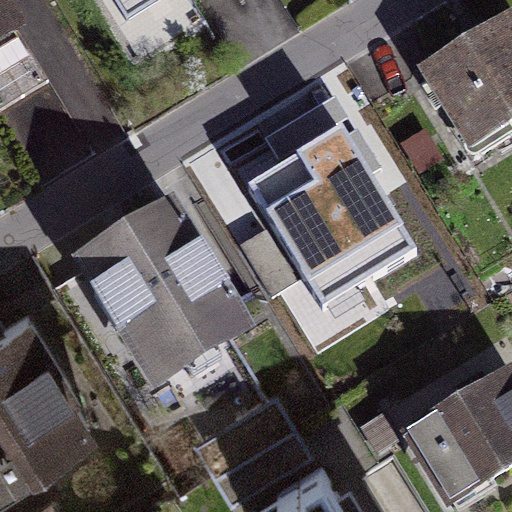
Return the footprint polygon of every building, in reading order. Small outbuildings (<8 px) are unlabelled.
[(0,0),(0,42),(27,26),(10,0),(0,0)] [(511,13),(479,34),(427,67),(474,140),(511,116),(511,13)] [(68,175),(100,125),(45,90),(13,139),(68,175)] [(348,140),(341,129),(255,183),(324,294),(411,241),(348,140)] [(243,330),(166,205),(132,227),(82,257),(158,382),(243,330)] [(96,425),(27,318),(0,335),(0,466),(9,480),(96,425)] [(457,496),(511,464),(511,386),(505,375),(417,426),(457,496)]
